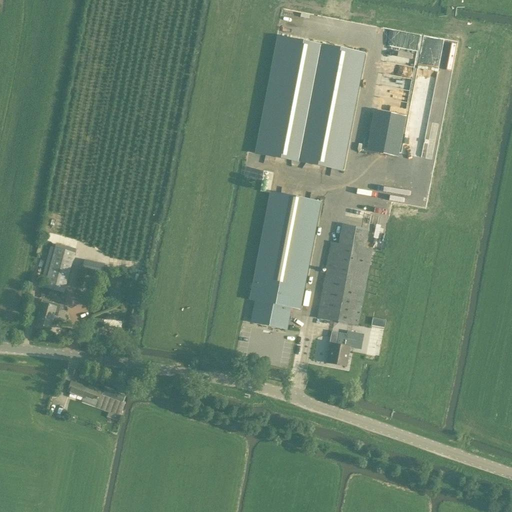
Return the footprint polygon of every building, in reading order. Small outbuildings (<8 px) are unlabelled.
[(403,38),(417,41),(418,36),(404,33),(403,38)] [(278,38),(256,154),(341,170),(363,54),(278,38)] [(404,117),(375,112),(367,151),(397,157),(404,117)] [(300,310),(320,203),(269,193),(249,301),(253,302),(249,323),(286,330),(290,309),(300,310)] [(357,198),(356,204),(383,210),(384,204),(357,198)] [(63,293),(74,254),(54,248),(53,255),(49,254),(42,279),(46,281),(44,288),(63,293)] [(102,266),(84,262),(82,270),(92,272),(91,273),(100,275),(102,266)] [(130,287),(142,289),(144,275),(145,272),(137,271),(137,274),(132,273),(130,287)] [(50,329),(53,316),(58,317),(60,305),(41,301),(40,304),(35,325),(50,329)] [(330,344),(326,365),(345,369),(349,348),(358,349),(359,343),(361,344),(363,335),(350,333),(349,336),(347,336),(339,334),(337,346),(330,344)] [(71,382),(68,392),(84,398),(85,396),(96,400),(100,390),(88,386),(87,388),(71,382)] [(101,395),(114,400),(122,403),(125,396),(104,388),(101,395)]
